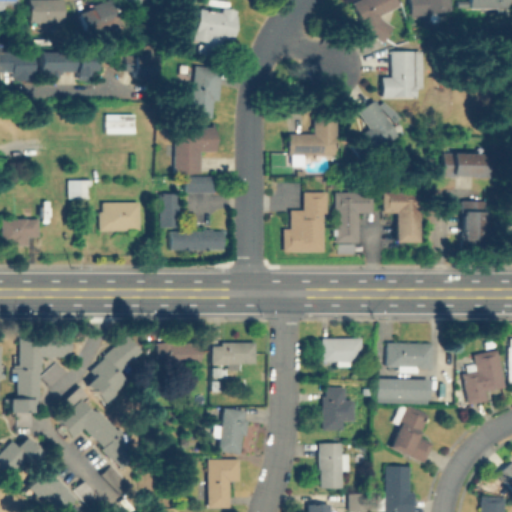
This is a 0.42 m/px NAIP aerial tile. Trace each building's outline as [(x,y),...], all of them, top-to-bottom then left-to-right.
[(16,0),(16,10),(0,10),(0,0),(16,0)] [(59,0),(60,20),(26,21),(26,0),(59,0)] [(108,0),(116,22),(83,34),(76,12),(91,7),(89,1),(92,0),(108,0)] [(390,25),(379,41),(362,32),(348,2),(352,0),(393,0),(396,5),(376,15),(378,19),(390,25)] [(445,0),(447,9),(409,14),(407,0),(445,0)] [(504,0),(504,16),(492,16),(492,7),(466,8),(466,0),(504,0)] [(197,7),(219,12),(220,7),(233,10),(232,14),(235,15),(230,39),(222,37),(221,41),(232,43),(228,57),(218,55),(217,57),(195,52),(197,44),(202,45),(203,41),(190,38),(197,7)] [(173,47),(159,47),(159,27),(173,27),(173,47)] [(415,45),(416,70),(409,70),(409,84),(412,84),(412,96),(377,96),(377,76),(387,76),(387,50),(408,50),(408,45),(415,45)] [(0,48),(30,49),(30,78),(6,78),(6,69),(0,69),(0,48)] [(94,50),(94,68),(88,68),(88,78),(74,78),(74,68),(56,68),(56,76),(40,76),(40,68),(34,68),(34,49),(94,50)] [(152,53),(152,73),(129,73),(129,67),(121,67),(121,53),(152,53)] [(219,68),(215,99),(211,98),(209,115),(187,113),(193,65),(219,68)] [(392,134),(352,160),(341,142),(364,127),(353,110),(370,99),(392,134)] [(331,113),(330,154),(285,154),(285,132),(308,132),(308,113),(331,113)] [(214,127),(213,150),(198,150),(198,172),(172,172),(172,127),(214,127)] [(442,174),(442,151),(477,152),(476,174),(442,174)] [(208,175),(208,191),(179,191),(179,175),(208,175)] [(93,179),(93,199),(62,199),(62,178),(93,179)] [(322,191),(322,212),(318,212),(318,250),(280,250),(280,227),(287,227),(287,209),(300,209),(300,191),(322,191)] [(368,191),(368,211),(354,211),(354,241),(331,241),(330,191),(368,191)] [(416,191),(416,241),(392,241),(393,211),(378,211),(378,191),(416,191)] [(173,192),(153,192),(154,225),(173,225),(173,192)] [(484,199),(483,244),(456,244),(456,198),(484,199)] [(137,201),(136,229),(97,229),(97,210),(100,210),(100,201),(137,201)] [(0,215),(39,215),(39,237),(25,236),(25,247),(15,247),(15,258),(0,258),(0,215)] [(511,221),(511,247),(500,247),(500,221),(511,221)] [(218,229),(165,229),(165,248),(218,248),(218,229)] [(35,355),(65,356),(65,334),(14,334),(14,366),(7,365),(7,377),(12,377),(12,397),(4,397),(4,411),(13,411),(13,425),(28,426),(29,398),(35,399),(35,355)] [(99,402),(123,380),(114,371),(137,350),(122,334),(85,368),(91,374),(81,383),(99,402)] [(358,337),(359,360),(319,360),(319,337),(358,337)] [(503,383),(511,382),(511,337),(503,337),(503,383)] [(253,341),(252,361),(225,361),(225,364),(210,364),(210,344),(219,344),(219,341),(253,341)] [(429,342),(429,367),(414,367),(414,372),(397,371),(397,365),(384,365),(385,341),(429,342)] [(197,342),(198,363),(155,363),(154,342),(197,342)] [(485,399),(466,403),(460,372),(464,371),(463,365),(473,363),(471,354),(494,349),(502,387),(483,390),(485,399)] [(44,386),(61,371),(52,360),(35,376),(44,386)] [(208,378),(208,366),(219,366),(219,378),(208,378)] [(427,379),(427,398),(398,397),(398,402),(375,401),(375,377),(427,379)] [(210,391),(210,381),(219,381),(219,391),(210,391)] [(350,386),(350,420),(340,420),(340,428),(319,428),(319,395),(323,395),(324,386),(350,386)] [(50,416),(68,437),(79,427),(111,463),(119,456),(105,440),(114,432),(92,408),(89,411),(78,399),(84,395),(79,389),(50,416)] [(400,404),(405,406),(406,405),(426,415),(416,435),(430,442),(421,462),(389,446),(399,426),(391,422),(400,404)] [(245,419),(243,434),(239,434),(236,452),(215,449),(217,435),(210,434),(211,426),(219,427),(221,407),(243,410),(241,418),(245,419)] [(0,475),(30,446),(21,435),(12,444),(7,439),(0,446),(0,475)] [(347,452),(347,469),(339,468),(339,486),(318,486),(318,468),(316,468),(316,442),(339,442),(339,452),(347,452)] [(236,457),(236,479),(227,479),(227,506),(205,506),(205,458),(236,457)] [(511,489),(503,480),(502,481),(495,472),(509,460),(511,463),(511,489)] [(411,491),(410,511),(382,511),(382,510),(375,509),(376,495),(383,495),(384,464),(408,465),(407,491),(411,491)] [(57,511),(72,496),(39,466),(20,486),(30,495),(33,492),(55,511),(57,511)] [(69,488),(86,508),(96,500),(79,480),(69,488)] [(363,493),(363,511),(346,511),(346,493),(363,493)] [(502,496),(501,511),(478,511),(479,496),(502,496)] [(328,503),(328,511),(305,511),(305,503),(328,503)]
